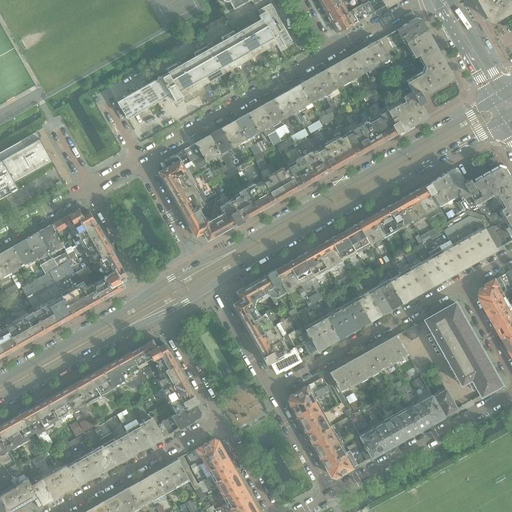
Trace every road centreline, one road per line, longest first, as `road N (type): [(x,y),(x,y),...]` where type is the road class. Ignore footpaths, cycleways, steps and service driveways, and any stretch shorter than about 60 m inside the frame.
road 1 (tertiary): [(210,287),(500,120)]
road 2 (tertiary): [(488,101),(197,264)]
road 3 (residential): [(269,391),(459,283)]
road 4 (residential): [(138,159),(328,52)]
road 5 (residential): [(328,496),(511,392)]
road 6 (residential): [(56,511),(219,419)]
road 7 (tertiary): [(0,402),(161,315)]
road 8 (tertiary): [(148,292),(0,379)]
road 9 (residential): [(197,264),(138,159)]
road 10 (residential): [(328,496),(269,391)]
road 11 (residential): [(89,187),(148,292)]
